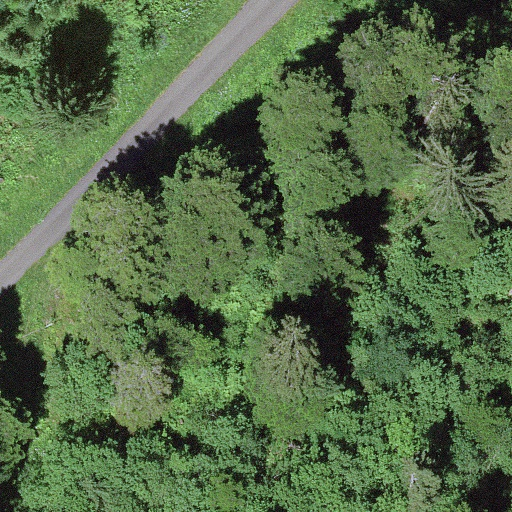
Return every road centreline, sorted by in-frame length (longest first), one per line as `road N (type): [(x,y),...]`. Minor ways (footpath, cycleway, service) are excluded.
road 1 (unclassified): [(270,0),(0,277)]
road 2 (track): [(37,236),(39,338),(13,511)]
